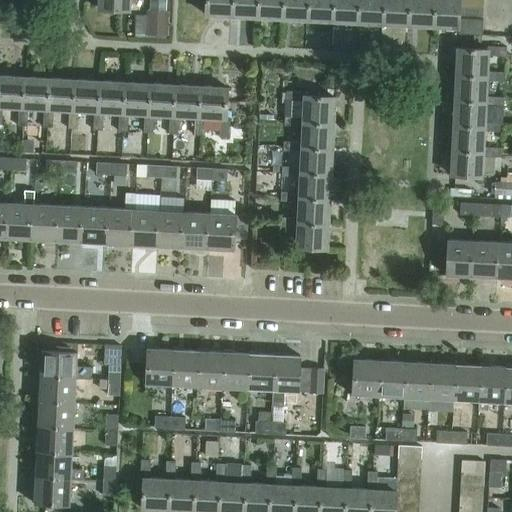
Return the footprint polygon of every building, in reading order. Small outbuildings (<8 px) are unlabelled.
[(100,0),(100,8),(130,10),(130,0),(100,0)] [(206,0),(206,14),(231,16),(231,0),(206,0)] [(231,0),(231,16),(256,17),(257,0),(231,0)] [(257,0),(256,17),(282,18),(282,0),(257,0)] [(282,0),(282,18),(307,19),(307,0),(282,0)] [(307,0),(307,19),(332,21),(333,0),(307,0)] [(333,0),(332,21),(358,22),(358,0),(333,0)] [(358,0),(358,22),(383,23),(384,0),(358,0)] [(384,0),(383,23),(408,25),(409,0),(384,0)] [(409,0),(408,25),(434,26),(434,0),(409,0)] [(460,17),(460,6),(460,0),(434,0),(434,26),(459,27),(460,17)] [(460,6),(460,17),(483,18),(484,7),(460,6)] [(148,16),(147,34),(147,35),(169,35),(169,12),(148,11),(148,16)] [(136,33),(147,34),(148,16),(137,15),(136,33)] [(459,33),(482,34),(483,18),(460,17),(459,27),(459,33)] [(458,48),(457,73),(487,75),(488,70),(488,55),(507,56),(507,46),(487,45),(487,49),(458,48)] [(487,75),(457,73),(456,98),(486,100),(486,96),(487,80),(506,81),(506,71),(488,70),(487,75)] [(25,108),(26,77),(1,75),(0,96),(0,106),(4,107),(20,108),(19,125),(29,125),(30,108),(25,108)] [(52,78),(26,77),(25,108),(30,108),(45,109),(44,126),(53,126),(54,109),(50,109),(52,78)] [(77,79),(52,78),(50,109),(54,109),(70,110),(69,127),(78,128),(79,111),(75,110),(77,79)] [(102,81),(77,79),(75,110),(79,111),(96,112),(95,129),(103,129),(104,112),(101,112),(102,81)] [(129,130),(129,113),(126,113),(128,82),(102,81),(101,112),(104,112),(120,113),(119,130),(129,130)] [(153,83),(128,82),(126,113),(129,113),(146,114),(145,131),(153,132),(154,115),(151,114),(153,83)] [(177,116),(178,85),(153,83),(151,114),(154,115),(171,115),(170,132),(179,133),(180,116),(177,116)] [(204,86),(178,85),(177,116),(180,116),(196,117),(195,134),(205,134),(206,117),(202,117),(204,86)] [(229,87),(204,86),(202,117),(206,117),(221,118),(220,135),(230,135),(231,116),(227,116),(229,87)] [(304,119),(334,121),(336,95),(306,94),(306,91),(287,91),(287,99),(305,100),(304,116),(304,119)] [(456,98),(454,124),(485,125),(485,121),(486,105),(504,106),(505,97),(486,96),(486,100),(456,98)] [(303,145),(333,146),(334,121),(304,119),(304,116),(286,115),(286,124),(304,125),(303,141),(303,145)] [(485,125),(454,124),(453,149),(484,151),(484,146),(485,130),(503,131),(504,122),(485,121),(485,125)] [(331,172),(333,146),(303,145),(303,141),(285,141),(284,149),(302,150),(302,166),(301,170),(331,172)] [(502,156),(502,147),(484,146),(484,151),(453,149),(452,174),(482,176),(483,170),(494,171),(495,156),(502,156)] [(0,169),(11,170),(12,158),(0,157),(0,169)] [(12,158),(11,170),(26,171),(27,158),(12,158)] [(61,172),(62,160),(47,159),(46,172),(61,172)] [(77,161),(62,160),(61,172),(77,173),(77,161)] [(97,174),(112,175),(113,163),(97,162),(97,174)] [(113,163),(112,175),(127,176),(128,163),(113,163)] [(147,176),(162,177),(163,166),(148,165),(147,176)] [(300,196),(330,197),(331,172),(301,170),(302,166),(283,165),(283,175),(301,176),(300,191),(300,196)] [(177,166),(163,166),(162,177),(177,178),(177,166)] [(197,179),(212,180),(213,168),(198,167),(197,179)] [(213,168),(212,180),(227,181),(228,169),(213,168)] [(511,175),(508,175),(508,182),(502,181),(501,195),(511,195),(511,175)] [(7,238),(33,239),(34,203),(35,191),(26,190),(25,203),(9,202),(7,238)] [(299,221),(329,223),(330,197),(300,196),(300,191),(282,190),(282,199),(300,200),(299,217),(299,221)] [(108,243),(133,245),(135,208),(136,193),(126,193),(126,208),(110,207),(108,243)] [(0,201),(0,237),(7,238),(9,202),(0,201)] [(476,215),(477,203),(461,202),(461,214),(476,215)] [(33,239),(58,241),(60,204),(34,203),(33,239)] [(477,203),(476,215),(491,216),(492,204),(477,203)] [(83,242),(85,206),(60,204),(58,241),(83,242)] [(108,243),(110,207),(85,206),(83,242),(108,243)] [(159,246),(160,210),(135,208),(133,245),(159,246)] [(186,211),(160,210),(159,246),(184,247),(186,211)] [(211,212),(186,211),(184,247),(209,248),(211,212)] [(211,212),(209,248),(235,250),(237,214),(211,212)] [(327,248),(329,223),(299,221),(299,217),(281,216),(280,226),(299,226),(298,247),(327,248)] [(473,276),(475,240),(448,239),(447,275),(473,276)] [(473,276),(498,277),(500,241),(475,240),(473,276)] [(511,242),(500,241),(498,277),(511,278),(511,242)] [(146,384),(172,385),(174,349),(148,347),(146,384)] [(199,350),(174,349),(172,385),(197,386),(199,350)] [(41,376),(77,378),(78,352),(42,350),(41,376)] [(224,351),(199,350),(197,386),(223,388),(224,351)] [(248,389),(250,353),(224,351),(223,388),(248,389)] [(248,389),(273,390),(275,354),(250,353),(248,389)] [(301,355),(275,354),(273,390),(272,405),(274,405),(283,405),(284,391),(299,392),(301,355)] [(379,396),(381,360),(355,358),(353,394),(379,396)] [(404,397),(406,361),(381,360),(379,396),(404,397)] [(429,398),(431,362),(406,361),(404,397),(429,398)] [(456,364),(431,362),(429,398),(454,400),(456,364)] [(109,379),(121,380),(121,365),(109,364),(109,379)] [(481,365),(456,364),(454,400),(479,401),(481,365)] [(506,366),(481,365),(479,401),(479,409),(488,410),(489,401),(504,402),(506,366)] [(312,367),(311,392),(323,393),(325,368),(312,367)] [(41,376),(39,401),(76,403),(77,378),(41,376)] [(120,395),(121,380),(109,379),(108,394),(120,395)] [(38,426),(74,428),(76,403),(39,401),(38,426)] [(283,405),(274,405),(273,422),(271,422),(271,433),(286,434),(286,422),(283,422),(283,405)] [(256,432),(271,433),(271,422),(272,412),(261,411),(260,421),(256,421),(256,432)] [(106,430),(118,430),(118,415),(107,415),(106,430)] [(170,428),(171,415),(156,415),(155,427),(170,428)] [(171,415),(170,428),(185,428),(186,416),(171,415)] [(413,427),(413,416),(403,416),(402,426),(413,427)] [(221,431),(221,419),(206,418),(205,430),(221,431)] [(236,420),(221,419),(221,431),(235,431),(236,420)] [(73,453),(74,428),(38,426),(37,451),(73,453)] [(374,427),(351,426),(350,438),(373,439),(374,427)] [(386,439),(401,440),(402,428),(387,428),(386,439)] [(402,428),(401,440),(417,441),(417,429),(402,428)] [(117,446),(118,430),(106,430),(106,445),(117,446)] [(437,442),(452,442),(453,431),(438,430),(437,442)] [(468,431),(453,431),(452,442),(467,443),(468,431)] [(502,445),(503,433),(487,433),(487,444),(502,445)] [(511,433),(503,433),(502,445),(511,445),(511,433)] [(423,446),(399,445),(399,457),(422,458),(423,446)] [(37,451),(36,477),(72,478),(84,479),(84,469),(72,469),(73,453),(37,451)] [(398,468),(421,470),(422,458),(399,457),(398,468)] [(142,508),(167,510),(169,479),(166,479),(150,478),(151,460),(142,459),(141,478),(144,478),(142,508)] [(486,462),(462,460),(462,472),(485,473),(486,462)] [(167,510),(193,511),(194,480),(191,480),(175,479),(176,461),(167,461),(166,479),(169,479),(167,510)] [(193,511),(214,511),(218,511),(220,481),(216,481),(200,480),(201,462),(192,462),(191,480),(194,480),(193,511)] [(220,481),(218,511),(243,511),(245,483),(242,482),(225,482),(226,464),(217,463),(216,481),(220,481)] [(245,483),(243,511),(268,511),(270,484),(267,484),(251,483),(252,465),(242,464),(242,482),(245,483)] [(104,480),(116,481),(116,466),(104,465),(104,480)] [(270,484),(268,511),(294,511),(296,485),(292,485),(276,484),(277,466),(268,466),(267,484),(270,484)] [(294,511),(319,511),(321,486),(317,486),(301,485),(302,467),(293,467),(292,485),(296,485),(294,511)] [(318,468),(317,486),(321,486),(319,511),(344,511),(346,488),(342,488),(326,487),(327,469),(318,468)] [(397,480),(421,481),(421,470),(398,468),(397,480)] [(344,511),(370,511),(372,489),(367,489),(351,488),(352,470),(343,470),(342,488),(346,488),(344,511)] [(395,511),(396,503),(397,491),(397,490),(377,489),(377,471),(368,471),(367,489),(372,489),(370,511),(395,511)] [(502,471),(489,471),(489,486),(501,487),(502,471)] [(462,472),(461,483),(485,484),(485,473),(462,472)] [(71,505),(72,478),(36,477),(34,503),(71,505)] [(116,481),(104,480),(103,495),(115,496),(116,481)] [(420,493),(421,481),(397,480),(397,490),(397,491),(420,493)] [(461,483),(460,495),(484,496),(485,484),(461,483)] [(396,503),(419,504),(420,493),(397,491),(396,503)] [(460,495),(460,506),(483,507),(484,496),(460,495)] [(395,511),(419,511),(419,504),(396,503),(395,511)]
